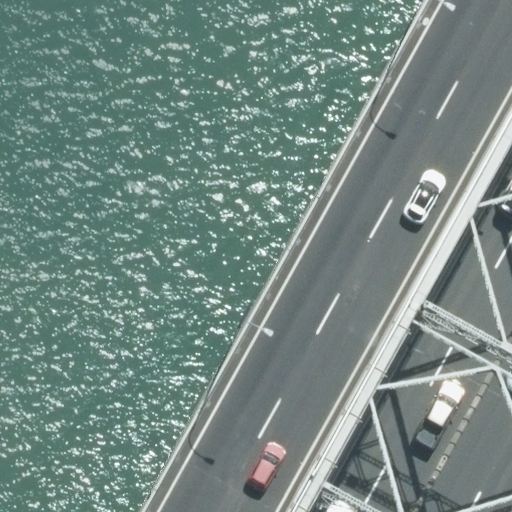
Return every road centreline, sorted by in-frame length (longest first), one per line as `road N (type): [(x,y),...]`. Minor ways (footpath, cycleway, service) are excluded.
road 1 (motorway): [(219,511),(503,0)]
road 2 (motorway): [(414,511),(511,335)]
